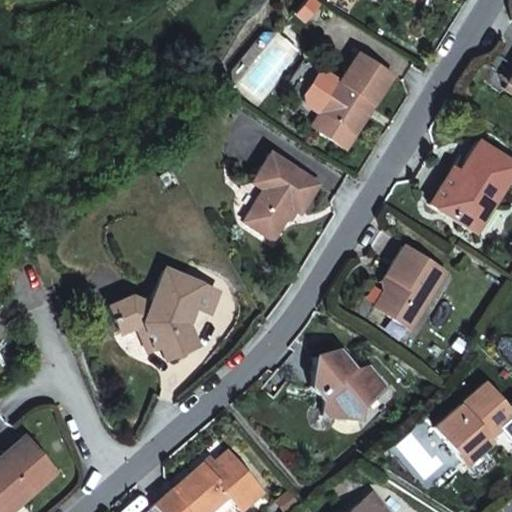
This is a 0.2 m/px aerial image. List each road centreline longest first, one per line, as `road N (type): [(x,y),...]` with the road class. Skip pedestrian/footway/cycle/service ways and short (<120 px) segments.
road 1 (residential): [(488,0),(261,357),(114,481)]
road 2 (residential): [(30,279),(114,481)]
